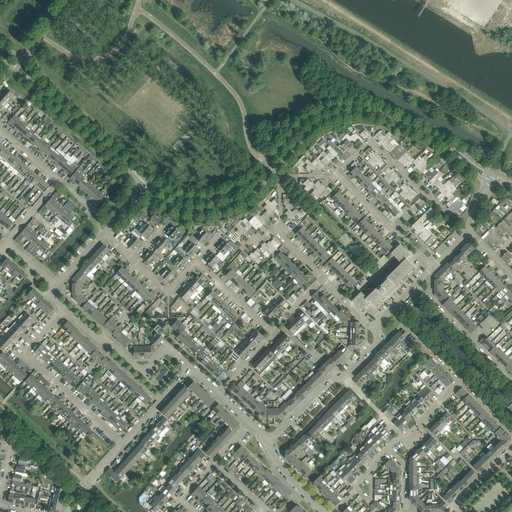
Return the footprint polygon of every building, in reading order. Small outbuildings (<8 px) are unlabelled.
[(17,97),(21,93),(9,86),(7,88),(5,87),(4,89),(5,90),(3,93),(11,99),(14,95),(17,97)] [(0,93),(0,96),(7,103),(11,99),(3,93),(1,95),(0,93)] [(15,131),(23,122),(26,118),(22,114),(19,118),(13,125),(15,127),(13,129),(15,131)] [(10,124),(13,125),(19,118),(15,115),(7,124),(9,125),(10,124)] [(27,125),(23,122),(15,131),(17,132),(19,131),(21,133),(27,125)] [(22,136),(23,138),(31,129),(27,125),(21,133),(23,134),(22,136)] [(27,138),(29,140),(35,132),(32,130),(31,129),(23,138),(25,139),(27,138)] [(352,133),(353,134),(358,139),(357,139),(360,141),(362,143),(365,140),(364,139),(367,136),(368,137),(370,135),(365,129),(360,134),(355,129),(352,133)] [(378,142),(381,145),(390,136),(392,135),(389,132),(384,137),(381,134),(383,132),(382,131),(380,131),(373,137),(375,139),(376,138),(379,141),(378,142)] [(30,143),(32,145),(39,136),(35,132),(29,140),(31,142),(30,143)] [(347,133),(344,136),(352,145),(356,142),(355,141),(357,139),(358,139),(353,134),(350,137),(347,133)] [(35,145),(37,147),(43,140),(39,136),(32,145),(33,146),(35,145)] [(349,148),(352,145),(344,136),(341,140),(344,143),(341,146),(346,150),(349,147),(349,148)] [(390,136),(381,145),(384,148),(385,147),(388,150),(387,151),(389,153),(391,151),(397,146),(395,144),(393,146),(390,143),(393,139),(390,136)] [(38,150),(40,152),(47,143),(43,140),(37,147),(39,149),(38,150)] [(329,141),(327,143),(332,148),(338,154),(340,157),(344,154),(343,153),(346,150),(341,146),(340,145),(337,147),(335,145),(331,141),(329,141)] [(43,152),(45,154),(51,147),(47,143),(40,152),(42,154),(43,152)] [(335,157),(338,154),(332,148),(327,143),(329,145),(326,148),(329,152),(326,155),(331,159),(334,156),(335,157)] [(394,158),(397,161),(406,153),(408,151),(405,148),(404,148),(401,144),(400,145),(399,144),(398,144),(397,146),(391,151),(389,153),(391,155),(392,154),(395,157),(394,158)] [(46,157),(48,159),(56,150),(51,147),(45,154),(47,156),(46,157)] [(367,162),(370,165),(379,156),(376,153),(375,154),(372,151),(373,150),(370,147),(365,152),(370,158),(367,162)] [(0,152),(0,155),(2,158),(8,151),(4,148),(0,152)] [(51,159),(53,161),(60,154),(61,152),(57,148),(56,150),(48,159),(50,161),(51,159)] [(2,158),(0,160),(0,161),(4,165),(7,161),(12,155),(8,151),(2,158)] [(406,153),(397,161),(400,164),(401,164),(404,167),(405,166),(407,168),(407,167),(412,163),(415,160),(414,160),(413,158),(412,159),(409,162),(405,159),(409,155),(408,154),(406,153)] [(54,164),(56,166),(64,157),(60,154),(53,161),(56,163),(54,164)] [(320,154),(317,157),(326,166),(329,163),(328,162),(331,159),(326,155),(324,158),(320,154)] [(7,161),(11,165),(17,158),(12,155),(7,161)] [(59,166),(62,168),(70,158),(66,155),(64,157),(56,166),(58,168),(59,166)] [(414,166),(417,169),(426,161),(429,158),(426,155),(422,158),(419,155),(414,160),(415,160),(412,163),(415,165),(414,166)] [(382,159),(379,156),(370,165),(373,168),(377,164),(380,167),(378,169),(380,171),(382,169),(387,164),(385,162),(384,163),(381,160),(382,159)] [(317,157),(311,163),(315,166),(314,166),(316,168),(315,168),(319,171),(322,168),(323,169),(326,166),(317,157)] [(21,162),(17,158),(11,165),(15,169),(21,162)] [(64,173),(72,164),(75,161),(71,158),(70,158),(62,168),(64,170),(62,171),(64,173)] [(309,173),(309,172),(311,174),(313,171),(315,168),(316,168),(314,166),(315,166),(311,163),(307,159),(306,159),(305,158),(302,160),(307,165),(304,168),(309,173)] [(426,161),(417,169),(420,173),(421,172),(424,175),(429,170),(426,167),(429,164),(426,161)] [(15,169),(19,172),(25,165),(21,162),(15,169)] [(351,176),(353,177),(362,168),(361,167),(359,168),(357,166),(355,164),(356,163),(355,162),(349,167),(350,168),(351,168),(352,170),(350,172),(352,175),(351,176)] [(76,168),(72,164),(64,173),(66,175),(68,173),(70,175),(69,175),(70,175),(76,168)] [(382,169),(380,171),(382,173),(384,171),(387,174),(385,176),(383,178),(386,181),(395,172),(392,169),(391,170),(388,167),(389,166),(387,164),(382,169)] [(29,169),(25,165),(19,172),(23,176),(29,169)] [(79,168),(70,179),(72,180),(71,182),(72,184),(83,172),(79,168)] [(362,168),(353,177),(355,179),(356,178),(358,180),(363,175),(361,173),(364,170),(362,168)] [(23,176),(27,179),(33,173),(29,169),(23,176)] [(429,170),(424,175),(427,177),(426,178),(429,181),(438,173),(438,172),(435,170),(434,170),(431,173),(429,170)] [(433,184),(436,186),(440,182),(438,179),(443,174),(439,171),(438,172),(438,173),(429,181),(432,184),(433,184)] [(76,184),(78,185),(84,178),(87,176),(86,175),(87,175),(83,172),(72,184),(74,185),(76,184)] [(398,175),(395,172),(386,181),(389,184),(393,181),(396,184),(397,186),(400,184),(398,182),(400,179),(397,176),(398,175)] [(37,176),(33,173),(27,179),(31,183),(37,176)] [(359,184),(361,186),(367,179),(369,178),(370,177),(368,175),(366,178),(363,175),(358,180),(360,183),(359,184)] [(31,183),(35,186),(41,180),(37,176),(31,183)] [(79,189),(81,191),(88,182),(84,178),(78,185),(80,187),(79,189)] [(364,186),(366,189),(371,183),(369,181),(371,179),(369,178),(367,179),(361,186),(363,187),(364,186)] [(302,190),(306,193),(312,187),(314,185),(313,185),(314,184),(311,181),(310,182),(308,179),(303,183),(306,186),(302,190)] [(440,182),(436,186),(439,189),(438,190),(441,193),(453,181),(451,179),(449,181),(448,180),(443,185),(440,182)] [(45,183),(41,180),(35,186),(39,190),(45,183)] [(311,194),(314,197),(316,195),(325,186),(322,183),(321,184),(318,181),(314,184),(313,185),(314,185),(312,187),(315,190),(311,194)] [(367,192),(369,194),(378,185),(374,181),(371,183),(366,189),(368,191),(367,192)] [(445,196),(448,198),(448,199),(452,194),(449,191),(454,186),(456,184),(453,181),(441,193),(440,194),(437,198),(439,199),(442,196),(442,197),(444,197),(444,196),(445,196)] [(84,191),(86,193),(92,185),(88,182),(81,191),(83,192),(84,191)] [(39,190),(44,194),(49,187),(45,183),(39,190)] [(399,194),(402,197),(411,188),(408,185),(407,186),(404,183),(402,186),(400,184),(397,186),(399,188),(402,191),(399,194)] [(87,196),(89,198),(96,189),(92,185),(86,193),(88,194),(87,196)] [(369,194),(373,198),(382,189),(378,185),(369,194)] [(314,197),(311,199),(314,201),(314,202),(316,200),(317,200),(322,194),(325,197),(332,191),(329,188),(328,189),(325,186),(316,195),(314,197)] [(411,188),(402,197),(405,200),(409,197),(415,203),(417,201),(414,197),(417,194),(414,191),(411,188)] [(92,198),(94,200),(101,193),(96,189),(89,198),(91,199),(92,198)] [(336,194),(333,191),(328,197),(330,199),(332,198),(335,202),(342,196),(339,193),(342,191),(340,189),(338,192),(336,194)] [(386,193),(382,189),(373,198),(375,199),(376,198),(378,201),(386,193)] [(57,190),(48,202),(55,208),(59,204),(55,200),(57,198),(55,196),(59,192),(57,190)] [(95,203),(97,205),(107,194),(102,191),(101,193),(94,200),(97,202),(95,203)] [(379,204),(381,206),(390,197),(386,193),(378,201),(380,203),(379,204)] [(448,199),(448,198),(446,200),(448,202),(446,204),(449,207),(448,208),(451,211),(461,201),(458,198),(454,202),(451,199),(455,195),(453,193),(452,194),(448,199)] [(344,198),(342,196),(335,202),(339,206),(348,198),(347,196),(344,198)] [(390,197),(381,206),(383,208),(384,207),(386,209),(394,201),(390,197)] [(264,202),(266,204),(273,211),(276,208),(275,207),(278,204),(276,202),(278,200),(276,198),(274,200),(274,199),(271,202),(267,199),(264,202)] [(288,199),(287,199),(285,198),(283,200),(285,201),(283,203),(286,206),(285,207),(288,210),(289,209),(293,206),(297,202),(294,198),(290,202),(288,199)] [(350,199),(348,198),(339,206),(344,210),(350,204),(348,202),(350,199)] [(387,212),(389,214),(395,208),(397,206),(398,205),(394,201),(386,209),(388,211),(387,212)] [(461,201),(451,211),(454,214),(455,214),(458,217),(462,212),(459,209),(464,204),(461,201)] [(48,209),(52,212),(55,208),(48,202),(38,213),(40,214),(43,210),(45,212),(48,209)] [(59,204),(55,208),(63,215),(73,204),(71,202),(67,206),(65,205),(63,207),(59,204)] [(73,204),(63,215),(71,221),(74,217),(70,214),(73,211),(71,209),(74,205),(73,204)] [(275,213),(273,211),(266,204),(263,207),(267,211),(264,214),(268,218),(271,215),(272,216),(275,213)] [(352,207),(350,204),(344,210),(348,214),(356,206),(355,204),(352,207)] [(287,217),(290,220),(298,212),(293,206),(289,209),(288,210),(284,213),(287,216),(287,217)] [(358,207),(356,206),(348,214),(352,218),(358,212),(356,210),(358,207)] [(395,208),(389,214),(391,216),(392,215),(394,217),(396,215),(399,218),(404,213),(397,206),(395,208)] [(429,248),(430,248),(437,240),(427,230),(430,226),(428,224),(438,214),(431,207),(410,228),(429,248)] [(52,224),(53,226),(63,215),(55,208),(52,212),(56,216),(53,219),(55,220),(52,224)] [(252,214),(254,216),(263,225),(266,222),(265,221),(268,218),(264,214),(261,216),(257,213),(256,214),(254,212),(252,214)] [(298,212),(290,220),(292,223),(291,225),(293,227),(291,228),(293,230),(301,221),(298,218),(302,215),(301,214),(298,212)] [(360,215),(358,212),(352,218),(356,223),(362,217),(362,216),(364,214),(363,212),(360,215)] [(146,216),(144,218),(151,224),(153,226),(156,223),(157,224),(161,220),(160,220),(161,218),(161,217),(159,215),(158,215),(157,216),(154,214),(149,219),(146,216)] [(0,220),(0,222),(3,225),(9,219),(4,215),(0,220)] [(63,215),(53,226),(55,227),(58,223),(61,225),(63,222),(69,228),(70,226),(72,224),(73,223),(71,221),(63,215)] [(508,215),(502,222),(511,231),(511,219),(508,215)] [(254,216),(251,219),(254,222),(252,225),(251,225),(254,228),(256,230),(259,227),(260,228),(263,225),(254,216)] [(357,224),(362,229),(368,222),(366,220),(368,218),(366,216),(364,218),(357,224)] [(33,218),(24,229),(31,236),(35,232),(31,228),(33,226),(31,224),(35,220),(33,218)] [(144,225),(142,227),(149,233),(151,231),(151,232),(153,229),(149,226),(151,224),(144,218),(142,220),(145,222),(143,224),(144,225)] [(13,223),(9,219),(3,225),(7,229),(13,223)] [(240,221),(238,223),(246,232),(250,229),(249,228),(251,225),(252,225),(248,222),(247,221),(244,223),(241,220),(240,221)] [(235,221),(232,224),(238,229),(238,230),(235,232),(240,237),(242,234),(243,235),(246,232),(238,223),(237,223),(235,221)] [(370,225),(368,222),(362,229),(366,233),(374,224),(373,222),(370,225)] [(510,236),(511,233),(511,231),(502,222),(496,228),(503,235),(506,232),(510,236)] [(303,226),(300,223),(295,229),(297,232),(296,234),(298,236),(296,238),(297,240),(306,231),(302,227),(303,226)] [(376,226),(374,224),(366,233),(370,237),(376,231),(374,228),(376,226)] [(170,229),(169,230),(177,236),(180,238),(183,236),(183,234),(180,232),(182,231),(182,230),(179,227),(177,229),(174,227),(174,226),(172,225),(171,225),(169,227),(169,228),(170,229)] [(229,226),(226,229),(229,233),(226,236),(233,243),(236,240),(237,241),(241,238),(240,237),(235,232),(229,226)] [(149,233),(142,227),(138,231),(135,228),(133,230),(139,236),(141,234),(145,238),(147,236),(147,235),(149,233)] [(496,228),(490,234),(501,245),(504,242),(500,238),(501,237),(502,238),(504,236),(503,235),(496,228)] [(28,240),(31,236),(24,229),(14,240),(16,242),(19,238),(21,240),(24,237),(28,240)] [(197,232),(198,233),(206,240),(210,236),(202,229),(200,229),(197,232)] [(31,236),(39,243),(48,231),(47,230),(43,234),(41,232),(39,235),(35,232),(31,236)] [(130,240),(137,246),(139,244),(141,242),(137,238),(139,236),(133,230),(131,233),(133,235),(131,237),(132,238),(130,240)] [(177,236),(169,230),(165,234),(169,237),(167,239),(172,244),(173,245),(176,243),(173,241),(177,236)] [(50,233),(48,231),(39,243),(49,251),(51,249),(49,247),(50,245),(46,241),(49,239),(46,237),(50,233)] [(121,231),(115,238),(119,241),(124,235),(121,231)] [(301,239),(304,242),(310,235),(306,231),(297,240),(299,242),(301,239)] [(378,233),(376,231),(370,237),(374,241),(382,232),(381,231),(378,233)] [(487,231),(481,237),(483,240),(492,248),(494,246),(493,246),(493,245),(494,244),(495,244),(495,245),(498,248),(501,245),(490,234),(487,231)] [(384,234),(382,232),(374,241),(378,245),(384,239),(382,236),(384,234)] [(192,235),(190,237),(196,243),(198,241),(202,244),(206,240),(198,233),(195,237),(192,235)] [(314,240),(310,235),(304,242),(306,244),(304,247),(305,248),(314,240)] [(28,252),(29,254),(39,243),(31,236),(28,240),(32,244),(29,246),(31,248),(28,252)] [(269,241),(266,244),(273,251),(274,253),(278,250),(274,247),(279,242),(274,236),(272,238),(273,239),(270,242),(269,241)] [(194,245),(196,243),(190,237),(188,239),(191,242),(187,246),(195,253),(198,249),(194,245)] [(129,238),(125,243),(129,247),(134,251),(136,249),(135,248),(137,246),(130,240),(129,238)] [(159,239),(157,242),(164,248),(166,246),(169,248),(170,246),(172,244),(167,239),(165,241),(161,238),(160,240),(159,239)] [(386,241),(384,239),(378,245),(382,249),(390,241),(389,239),(386,241)] [(223,240),(220,244),(227,251),(231,247),(234,249),(236,247),(229,241),(227,243),(223,240)] [(309,247),(312,250),(318,244),(314,240),(305,248),(307,250),(309,247)] [(392,242),(390,241),(382,249),(386,253),(392,247),(390,244),(392,242)] [(164,248),(157,242),(155,244),(155,245),(154,246),(157,250),(155,252),(161,257),(163,255),(161,252),(164,248)] [(266,244),(264,242),(261,245),(262,246),(259,249),(261,252),(263,254),(266,251),(270,254),(273,251),(266,244)] [(468,242),(464,247),(470,253),(474,249),(468,242)] [(39,243),(29,254),(31,255),(34,251),(36,253),(39,250),(43,253),(46,255),(49,251),(39,243)] [(99,248),(109,257),(113,253),(103,244),(99,248)] [(220,252),(218,254),(224,259),(226,257),(224,255),(227,251),(220,244),(216,248),(220,252)] [(322,248),(318,244),(312,250),(314,252),(312,255),(313,256),(322,248)] [(362,310),(370,302),(375,306),(378,303),(377,303),(381,299),(382,299),(384,297),(385,298),(395,288),(395,287),(397,284),(396,283),(400,279),(401,280),(407,274),(406,273),(410,270),(411,270),(414,267),(405,258),(409,255),(407,253),(408,252),(402,246),(401,247),(399,245),(392,252),(400,260),(398,261),(401,263),(402,262),(403,263),(386,280),(385,281),(385,283),(378,289),(377,289),(366,300),(359,293),(352,300),(355,302),(354,303),(359,309),(360,308),(362,310)] [(181,247),(178,250),(180,251),(184,254),(186,252),(187,253),(191,257),(195,253),(187,246),(183,250),(181,247)] [(466,257),(470,253),(464,247),(459,251),(460,252),(466,257)] [(109,257),(99,248),(95,253),(105,261),(109,257)] [(317,256),(320,258),(326,252),(322,248),(313,256),(315,258),(317,256)] [(259,254),(256,250),(253,253),(252,253),(249,256),(260,266),(262,264),(260,262),(261,261),(258,258),(260,255),(259,254)] [(274,258),(278,262),(285,256),(280,252),(278,250),(274,253),(272,256),(274,258)] [(148,252),(145,254),(153,261),(157,257),(159,259),(161,257),(155,252),(153,254),(150,251),(148,252)] [(180,255),(176,259),(184,266),(186,263),(185,263),(187,261),(183,258),(185,256),(185,255),(180,251),(177,253),(180,255)] [(212,252),(208,256),(216,263),(220,259),(222,262),(224,259),(218,254),(216,256),(212,252)] [(330,256),(326,252),(320,258),(322,260),(320,263),(321,264),(324,262),(330,256)] [(453,259),(448,263),(454,269),(455,270),(458,267),(459,269),(461,267),(459,265),(461,263),(466,259),(467,261),(468,260),(469,259),(466,257),(460,252),(456,256),(455,257),(453,259)] [(503,256),(501,258),(508,265),(511,260),(510,259),(511,257),(507,252),(503,256)] [(98,263),(101,265),(105,261),(95,253),(92,257),(98,263)] [(153,261),(145,254),(143,257),(144,257),(142,259),(149,265),(153,261)] [(208,256),(204,260),(208,264),(206,266),(213,272),(215,270),(214,269),(218,265),(216,263),(208,256)] [(278,262),(282,267),(289,260),(285,256),(278,262)] [(101,265),(98,263),(92,257),(88,261),(97,269),(101,265)] [(0,266),(4,269),(11,261),(7,258),(5,260),(3,258),(1,260),(0,261),(0,263),(1,265),(0,266)] [(327,266),(330,268),(336,262),(332,258),(326,264),(323,266),(325,268),(327,266)] [(181,269),(184,266),(176,259),(172,263),(179,270),(181,268),(181,269)] [(282,267),(286,271),(293,264),(289,260),(282,267)] [(4,269),(8,272),(14,264),(11,261),(4,269)] [(84,265),(92,273),(93,274),(97,269),(88,261),(84,265)] [(340,266),(336,262),(330,268),(332,271),(330,273),(331,275),(340,266)] [(454,269),(448,263),(448,262),(443,267),(450,273),(454,269)] [(231,263),(225,270),(228,273),(225,276),(229,279),(235,273),(236,273),(238,270),(231,263)] [(8,272),(12,275),(18,268),(14,264),(8,272)] [(286,271),(290,275),(297,268),(293,264),(286,271)] [(92,273),(84,265),(80,270),(81,270),(86,275),(87,275),(87,276),(89,277),(92,273)] [(335,274),(338,276),(344,270),(340,266),(331,275),(333,276),(335,274)] [(479,272),(483,277),(492,268),(490,266),(488,269),(485,266),(480,272),(479,272)] [(120,277),(128,268),(127,267),(124,269),(122,267),(116,274),(120,277)] [(450,273),(443,267),(439,271),(446,277),(450,273)] [(12,275),(15,278),(22,271),(18,268),(12,275)] [(130,270),(128,268),(120,277),(124,281),(130,275),(128,273),(130,270)] [(168,268),(165,272),(172,279),(174,276),(174,275),(175,274),(168,268)] [(297,268),(290,275),(294,279),(301,272),(297,268)] [(494,270),(492,268),(483,277),(487,281),(493,274),(491,272),(494,270)] [(81,270),(80,270),(76,275),(83,281),(87,276),(87,275),(86,275),(81,270)] [(348,274),(344,270),(338,276),(340,279),(338,281),(339,283),(348,274)] [(22,271),(15,278),(19,282),(25,274),(22,271)] [(434,276),(434,279),(443,279),(446,277),(439,271),(434,276)] [(170,281),(172,279),(165,272),(161,276),(160,275),(158,273),(156,276),(162,281),(164,279),(168,282),(169,281),(170,281)] [(294,279),(298,283),(305,276),(301,272),(294,279)] [(235,273),(229,279),(233,283),(239,276),(236,273),(235,273)] [(198,275),(194,279),(200,285),(204,282),(206,283),(209,280),(203,274),(200,277),(199,277),(198,275)] [(343,282),(346,285),(352,278),(348,274),(339,283),(341,284),(343,282)] [(496,277),(493,274),(487,281),(491,285),(500,276),(498,275),(496,277)] [(81,283),(83,281),(76,275),(72,279),(72,283),(81,283)] [(133,277),(130,275),(124,281),(129,285),(137,276),(135,275),(133,277)] [(139,278),(137,276),(129,285),(133,289),(139,283),(136,280),(139,278)] [(233,283),(237,287),(243,280),(239,276),(233,283)] [(305,276),(298,283),(304,289),(309,284),(307,282),(309,280),(305,276)] [(502,278),(500,276),(491,285),(495,289),(501,283),(499,280),(502,278)] [(350,289),(352,287),(356,282),(352,278),(346,285),(350,289)] [(194,279),(190,284),(197,290),(200,285),(194,279)] [(243,280),(237,287),(241,290),(247,284),(243,280)] [(276,280),(275,282),(273,283),(272,285),(274,287),(276,289),(280,284),(276,280)] [(141,285),(139,283),(133,289),(137,293),(145,284),(144,282),(141,285)] [(504,285),(501,283),(495,289),(499,293),(508,284),(506,283),(504,285)] [(147,285),(145,284),(137,293),(141,297),(147,290),(145,288),(147,285)] [(190,284),(186,288),(193,294),(197,290),(190,284)] [(241,290),(246,294),(252,287),(247,284),(241,290)] [(510,286),(508,284),(499,293),(503,297),(510,291),(507,288),(510,286)] [(26,296),(30,299),(37,292),(30,286),(26,290),(29,293),(26,296)] [(252,287),(246,294),(250,298),(256,291),(252,287)] [(186,288),(183,292),(189,298),(193,294),(186,288)] [(150,293),(147,290),(141,297),(146,301),(154,292),(152,290),(150,293)] [(443,290),(434,290),(434,295),(439,299),(445,293),(443,291),(443,290)] [(206,297),(210,301),(216,295),(212,291),(206,297)] [(316,291),(311,296),(314,299),(315,300),(316,301),(315,303),(316,304),(315,305),(318,308),(321,306),(327,299),(323,295),(321,297),(319,294),(316,291)] [(510,291),(503,297),(500,300),(504,304),(511,296),(511,293),(510,291)] [(37,292),(30,299),(33,302),(40,295),(37,292)] [(155,293),(154,292),(146,301),(150,305),(156,298),(153,296),(155,293)] [(180,296),(179,297),(185,303),(186,302),(189,298),(183,292),(179,296),(180,296)] [(439,299),(443,304),(449,298),(450,297),(445,293),(439,299)] [(73,299),(78,303),(84,296),(82,294),(73,295),(73,299)] [(33,302),(37,306),(44,298),(40,295),(33,302)] [(220,298),(216,295),(210,301),(214,305),(220,298)] [(280,295),(276,299),(282,306),(286,302),(280,295)] [(89,300),(84,296),(78,303),(82,307),(88,301),(89,300)] [(185,303),(179,297),(175,301),(176,301),(171,306),(176,311),(181,306),(189,313),(191,312),(193,310),(189,307),(185,303)] [(37,306),(40,309),(47,302),(44,298),(37,306)] [(165,317),(168,316),(168,309),(165,309),(165,308),(163,307),(165,305),(162,302),(162,301),(159,298),(146,312),(150,316),(153,313),(152,313),(157,307),(165,313),(165,317)] [(224,302),(220,298),(214,305),(218,308),(224,302)] [(449,298),(443,304),(442,304),(446,308),(453,302),(449,298)] [(276,299),(272,303),(278,310),(282,306),(276,299)] [(321,306),(325,310),(331,303),(327,299),(321,306)] [(82,308),(86,312),(92,305),(88,301),(82,307),(82,308)] [(40,309),(44,312),(51,305),(47,302),(40,309)] [(228,306),(224,302),(218,308),(222,312),(228,306)] [(446,308),(450,312),(457,306),(453,302),(446,308)] [(272,303),(268,307),(274,314),(278,310),(272,303)] [(325,310),(329,314),(335,307),(331,303),(325,310)] [(44,312),(48,316),(48,315),(51,317),(55,312),(52,310),(54,308),(51,305),(44,312)] [(96,309),(92,305),(86,312),(90,316),(96,309)] [(222,312),(219,315),(223,319),(232,309),(228,306),(222,312)] [(457,306),(450,312),(455,316),(461,310),(457,306)] [(270,318),(274,314),(268,307),(263,312),(270,318)] [(333,317),(336,315),(335,315),(339,311),(335,307),(329,314),(333,318),(333,317)] [(337,321),(339,319),(346,313),(342,308),(339,311),(335,315),(336,315),(333,317),(335,320),(337,321)] [(90,316),(94,319),(100,313),(96,309),(90,316)] [(232,309),(223,319),(227,322),(236,313),(232,309)] [(455,316),(459,321),(465,314),(461,310),(455,316)] [(312,321),(303,312),(299,316),(305,322),(308,325),(308,326),(312,321)] [(24,317),(31,324),(35,320),(27,313),(24,317)] [(105,317),(100,313),(94,319),(99,323),(105,317)] [(236,313),(227,322),(231,326),(240,317),(242,315),(240,313),(238,315),(236,313)] [(350,317),(346,313),(339,319),(344,323),(347,320),(350,317)] [(465,314),(459,321),(463,325),(469,318),(465,314)] [(22,315),(18,318),(21,320),(28,327),(31,324),(24,317),(22,315)] [(299,316),(295,320),(303,328),(304,329),(308,325),(305,322),(299,316)] [(103,327),(104,326),(109,321),(109,320),(105,317),(99,323),(103,327)] [(350,317),(347,320),(349,322),(349,328),(359,328),(359,322),(355,322),(355,319),(351,319),(350,317)] [(463,325),(467,329),(473,323),(469,318),(463,325)] [(6,319),(0,325),(2,327),(5,324),(9,327),(11,324),(6,319)] [(114,324),(111,321),(109,319),(109,320),(109,321),(104,326),(108,330),(109,331),(111,333),(116,338),(121,332),(122,331),(119,328),(118,327),(115,325),(114,324)] [(28,327),(21,320),(17,324),(25,331),(28,327)] [(165,331),(169,327),(167,326),(168,324),(168,321),(167,321),(165,323),(162,320),(158,325),(165,331)] [(171,327),(175,331),(182,324),(177,320),(174,323),(172,321),(171,321),(171,324),(172,325),(171,327)] [(303,328),(295,320),(290,324),(297,330),(299,332),(303,328)] [(62,328),(66,332),(72,325),(68,321),(66,323),(62,328)] [(12,325),(14,327),(22,334),(25,331),(17,324),(15,322),(12,325)] [(162,333),(165,331),(158,325),(155,322),(151,327),(154,329),(157,332),(161,335),(163,337),(165,335),(162,333)] [(473,323),(467,329),(471,333),(477,327),(473,323)] [(186,328),(182,324),(175,331),(179,334),(180,334),(183,330),(183,331),(185,329),(186,328)] [(290,324),(286,328),(293,335),(297,330),(290,324)] [(9,329),(11,331),(16,336),(18,338),(22,334),(14,327),(12,325),(9,329),(7,327),(9,329)] [(76,329),(72,325),(66,332),(70,336),(76,329)] [(13,340),(16,336),(11,331),(9,329),(7,327),(4,331),(6,333),(13,340)] [(80,333),(76,329),(70,336),(74,339),(80,333)] [(181,341),(187,334),(189,332),(185,329),(183,331),(183,330),(180,334),(179,334),(177,337),(180,340),(181,341)] [(250,335),(256,340),(257,341),(257,340),(261,336),(254,330),(250,335)] [(395,335),(400,340),(401,341),(402,343),(405,346),(407,344),(403,340),(405,337),(400,332),(399,331),(395,335)] [(117,340),(120,343),(126,336),(121,332),(116,338),(115,339),(117,340)] [(157,332),(153,336),(160,342),(162,344),(164,342),(162,340),(164,338),(163,337),(161,335),(157,332)] [(3,336),(7,340),(10,343),(13,340),(6,333),(3,336)] [(79,343),(81,340),(85,337),(80,333),(74,339),(75,340),(79,343)] [(181,341),(185,345),(192,338),(187,334),(181,341)] [(281,338),(283,340),(289,346),(291,343),(293,344),(294,342),(285,334),(281,338)] [(246,339),(248,340),(253,345),(257,341),(256,340),(250,335),(246,339)] [(391,339),(397,345),(400,343),(403,347),(405,346),(402,343),(401,341),(400,340),(395,335),(391,339)] [(0,339),(0,340),(7,347),(10,343),(7,340),(3,336),(0,339)] [(126,336),(120,343),(124,346),(130,340),(126,336)] [(153,344),(155,346),(156,346),(160,342),(153,336),(149,340),(153,344)] [(485,336),(481,340),(480,341),(482,343),(481,344),(486,348),(492,342),(490,340),(488,338),(487,338),(485,336)] [(85,337),(81,340),(79,343),(83,347),(89,341),(88,340),(85,337)] [(196,342),(192,338),(185,345),(189,349),(196,342)] [(285,350),(289,346),(283,340),(281,338),(279,340),(277,342),(285,350)] [(242,343),(249,349),(253,345),(248,340),(246,339),(245,340),(242,343)] [(349,339),(349,340),(349,345),(347,347),(347,348),(351,352),(355,348),(355,345),(359,345),(359,340),(359,339),(349,339)] [(394,351),(397,354),(398,352),(394,348),(397,345),(391,339),(390,340),(387,343),(393,350),(394,351)] [(196,342),(189,349),(194,353),(200,346),(202,344),(198,340),(196,342)] [(83,347),(87,351),(93,344),(89,341),(83,347)] [(277,342),(273,347),(280,353),(282,355),(286,350),(285,350),(277,342)] [(486,348),(490,352),(496,346),(492,342),(486,348)] [(239,347),(245,353),(249,349),(242,343),(239,347)] [(395,355),(397,354),(394,351),(393,350),(387,343),(383,347),(389,354),(391,351),(395,355)] [(38,355),(45,347),(41,344),(35,351),(38,355)] [(87,351),(85,353),(89,357),(90,356),(91,355),(96,349),(97,349),(97,348),(93,344),(87,351)] [(145,346),(145,356),(151,355),(151,352),(154,352),(154,347),(155,346),(153,344),(151,346),(145,346)] [(131,345),(129,347),(130,348),(130,353),(133,353),(134,356),(139,356),(139,347),(133,347),(131,345)] [(204,350),(200,346),(194,353),(198,357),(204,350)] [(342,348),(339,350),(346,357),(350,353),(344,346),(342,348)] [(500,350),(496,346),(490,352),(494,356),(495,356),(495,355),(500,350)] [(38,355),(42,358),(49,351),(45,347),(38,355)] [(245,353),(239,347),(235,351),(241,358),(245,353)] [(276,357),(280,353),(273,347),(270,351),(269,351),(275,355),(274,356),(276,357)] [(383,347),(379,351),(385,358),(386,359),(389,362),(390,360),(388,358),(390,355),(389,354),(383,347)] [(202,360),(208,353),(210,352),(206,348),(204,350),(198,357),(202,360)] [(98,363),(102,366),(103,368),(104,367),(104,366),(109,361),(105,357),(104,357),(102,354),(101,353),(97,349),(96,349),(91,355),(90,356),(93,359),(95,360),(96,361),(98,363)] [(276,357),(274,356),(275,355),(269,351),(270,351),(268,349),(264,353),(272,361),(276,357)] [(501,349),(500,350),(495,355),(495,356),(499,360),(505,354),(501,349)] [(342,361),(346,357),(339,350),(335,354),(342,361)] [(52,354),(49,351),(42,358),(45,361),(52,354)] [(381,362),(381,361),(383,359),(387,363),(389,362),(386,359),(385,358),(379,351),(374,356),(375,357),(376,356),(381,362)] [(509,358),(509,357),(511,355),(507,351),(505,354),(499,360),(502,363),(502,364),(509,358)] [(240,358),(233,352),(230,355),(236,362),(240,358)] [(200,362),(205,366),(211,359),(207,355),(209,354),(208,353),(202,360),(200,362)] [(264,353),(260,358),(269,366),(272,361),(264,353)] [(45,361),(49,365),(56,357),(52,354),(45,361)] [(335,354),(331,358),(337,364),(337,365),(342,361),(335,354)] [(0,361),(0,362),(3,365),(10,358),(6,355),(0,361)] [(371,360),(378,367),(379,368),(382,371),(383,369),(380,366),(379,365),(382,363),(381,361),(381,362),(376,356),(375,357),(371,360)] [(49,365),(52,368),(59,360),(56,357),(49,365)] [(324,376),(325,376),(329,372),(330,370),(332,368),(337,364),(331,358),(330,357),(327,360),(325,358),(324,359),(323,359),(326,362),(324,363),(322,365),(319,368),(318,367),(318,366),(316,364),(315,365),(315,366),(316,368),(319,371),(324,376)] [(423,364),(427,368),(435,360),(434,359),(433,360),(430,357),(423,364)] [(4,371),(6,369),(13,361),(10,358),(3,365),(1,368),(4,371)] [(260,358),(256,362),(265,370),(269,366),(260,358)] [(502,364),(506,368),(511,362),(511,361),(509,358),(502,364)] [(215,363),(211,359),(205,366),(209,370),(215,363)] [(52,368),(56,371),(63,364),(59,360),(52,368)] [(104,367),(108,370),(114,364),(110,360),(109,361),(104,366),(104,367)] [(367,364),(374,371),(376,373),(379,371),(380,372),(382,371),(379,368),(378,367),(371,360),(367,364)] [(436,361),(435,360),(427,368),(431,372),(438,365),(435,362),(436,361)] [(6,369),(10,372),(17,365),(13,361),(6,369)] [(213,374),(221,365),(217,361),(215,363),(209,370),(213,374)] [(256,362),(252,366),(258,371),(256,373),(260,376),(265,370),(256,362)] [(56,371),(60,374),(66,367),(63,364),(56,371)] [(118,368),(114,364),(108,370),(105,374),(109,377),(112,374),(118,368)] [(371,376),(374,379),(375,377),(371,373),(374,371),(367,364),(363,368),(370,375),(371,376)] [(10,372),(13,375),(20,368),(17,365),(10,372)] [(230,373),(226,369),(225,369),(221,365),(213,374),(222,382),(223,381),(228,376),(227,376),(230,373)] [(431,372),(435,375),(442,368),(441,367),(440,368),(438,365),(431,372)] [(60,374),(63,377),(70,370),(66,367),(60,374)] [(155,377),(150,383),(158,390),(175,373),(170,367),(166,371),(163,368),(158,373),(163,378),(160,382),(155,377)] [(13,375),(17,378),(24,371),(20,368),(13,375)] [(122,371),(118,368),(112,374),(109,377),(113,381),(117,378),(122,371)] [(366,379),(368,376),(372,380),(374,379),(371,376),(370,375),(363,368),(359,372),(366,379)] [(435,375),(439,379),(445,373),(443,370),(444,369),(442,368),(435,375)] [(63,377),(67,381),(73,373),(70,370),(63,377)] [(27,374),(24,371),(17,378),(21,382),(27,374)] [(117,378),(121,382),(127,375),(122,371),(117,378)] [(312,371),(308,375),(317,385),(321,381),(315,374),(312,371)] [(325,377),(325,376),(324,376),(319,371),(315,374),(321,381),(325,377)] [(363,381),(366,379),(359,372),(355,377),(356,378),(353,380),(360,387),(365,383),(363,381)] [(67,381),(70,384),(77,377),(73,373),(67,381)] [(439,379),(442,383),(450,376),(449,374),(448,375),(445,373),(439,379)] [(24,382),(28,385),(35,378),(31,374),(24,382)] [(131,379),(127,375),(121,382),(125,386),(131,379)] [(308,375),(304,379),(307,383),(313,389),(317,385),(308,375)] [(441,384),(445,388),(453,381),(450,378),(451,377),(450,376),(442,383),(443,383),(441,384)] [(81,380),(77,377),(70,384),(74,387),(81,380)] [(28,385),(32,388),(38,381),(35,378),(28,385)] [(135,383),(131,379),(125,386),(129,390),(135,383)] [(186,385),(185,385),(184,386),(192,393),(208,408),(215,401),(193,381),(192,382),(190,380),(186,385)] [(32,388),(35,391),(42,384),(38,381),(32,388)] [(77,388),(80,391),(87,384),(83,381),(77,388)] [(239,383),(232,390),(236,394),(242,388),(246,384),(243,382),(242,382),(241,381),(239,383)] [(139,387),(135,383),(129,390),(133,393),(139,387)] [(309,393),(313,389),(307,383),(303,387),(309,393)] [(35,391),(39,395),(45,387),(42,384),(35,391)] [(80,391),(84,395),(91,387),(87,384),(80,391)] [(184,387),(161,412),(168,419),(192,393),(184,386),(183,387),(184,387)] [(39,395),(42,398),(49,391),(45,387),(39,395)] [(84,395),(87,398),(94,391),(91,387),(84,395)] [(133,393),(138,397),(144,391),(139,387),(133,393)] [(305,397),(309,393),(303,387),(299,391),(305,397)] [(433,394),(426,387),(423,391),(430,399),(431,397),(430,396),(433,394)] [(242,388),(236,394),(241,398),(247,392),(242,388)] [(460,388),(455,393),(461,399),(467,393),(463,389),(462,388),(460,388)] [(430,399),(423,391),(421,389),(417,393),(425,401),(428,399),(429,400),(430,399)] [(345,392),(344,394),(344,395),(345,394),(351,401),(355,397),(349,390),(346,393),(346,392),(345,392)] [(42,398),(46,401),(52,394),(49,391),(42,398)] [(87,398),(91,401),(98,394),(94,391),(87,398)] [(148,395),(144,391),(138,397),(142,401),(148,395)] [(301,401),(305,397),(299,391),(295,395),(301,401)] [(241,398),(245,402),(251,395),(247,392),(241,398)] [(301,401),(295,395),(292,392),(288,396),(297,405),(301,401)] [(417,393),(413,397),(415,398),(422,406),(424,405),(423,404),(424,403),(425,401),(417,393)] [(471,397),(467,393),(461,399),(465,403),(471,397)] [(46,401),(49,404),(56,397),(52,394),(46,401)] [(91,401),(94,404),(101,397),(98,394),(91,401)] [(341,396),(339,398),(340,399),(341,398),(347,405),(351,401),(345,394),(344,395),(342,397),(342,396),(341,396)] [(152,399),(148,395),(142,401),(146,405),(152,399)] [(255,399),(251,395),(245,402),(249,406),(255,399)] [(293,409),(297,405),(288,396),(284,400),(286,402),(287,402),(287,403),(292,408),(293,409)] [(49,404),(53,408),(60,400),(56,397),(49,404)] [(94,404),(98,408),(105,400),(101,397),(94,404)] [(253,410),(254,409),(259,403),(260,402),(262,400),(258,397),(255,399),(249,406),(253,410)] [(475,402),(471,397),(465,403),(469,408),(475,402)] [(337,400),(335,402),(336,403),(336,402),(343,409),(347,405),(341,398),(340,399),(338,401),(338,400),(337,400)] [(415,398),(411,402),(417,409),(420,406),(421,407),(422,406),(415,398)] [(53,408),(56,411),(63,404),(60,400),(53,408)] [(109,404),(105,400),(98,408),(101,411),(102,411),(107,405),(107,406),(109,404)] [(417,409),(411,402),(409,400),(405,404),(407,406),(415,414),(416,413),(415,412),(417,409)] [(254,409),(259,414),(265,407),(260,402),(259,403),(254,409)] [(287,413),(292,408),(287,403),(287,402),(286,402),(281,406),(287,413)] [(333,404),(331,406),(332,407),(332,406),(339,413),(343,409),(336,402),(336,403),(334,405),(334,404),(333,404)] [(480,406),(475,402),(469,408),(474,412),(480,406)] [(56,411),(60,414),(67,407),(63,404),(56,411)] [(228,426),(235,433),(241,427),(238,425),(240,423),(218,404),(211,411),(228,426)] [(101,411),(100,413),(103,416),(110,409),(107,406),(107,405),(102,411),(101,411)] [(279,409),(279,418),(283,418),(287,413),(281,406),(279,409)] [(328,408),(327,410),(328,411),(328,410),(335,417),(339,413),(332,406),(332,407),(330,409),(330,408),(328,408)] [(403,410),(405,412),(410,417),(410,416),(412,414),(413,415),(415,414),(407,406),(403,410)] [(484,410),(480,406),(474,412),(478,417),(484,410)] [(60,414),(63,417),(70,410),(67,407),(60,414)] [(264,418),(267,418),(267,409),(265,407),(259,414),(264,418)] [(63,417),(67,421),(77,410),(76,409),(72,412),(70,410),(63,417)] [(103,416),(107,419),(114,412),(110,409),(103,416)] [(67,421),(71,424),(77,416),(75,414),(78,411),(77,410),(67,421)] [(115,410),(114,412),(107,419),(110,422),(119,413),(115,410)] [(324,412),(323,414),(330,421),(331,421),(335,417),(328,410),(328,411),(326,413),(326,412),(324,412)] [(488,415),(484,410),(478,417),(482,421),(488,416),(488,415)] [(405,412),(401,415),(409,423),(410,422),(409,421),(412,418),(410,416),(410,417),(405,412)] [(441,416),(440,417),(447,425),(450,427),(454,423),(453,423),(455,421),(447,412),(442,417),(441,416)] [(110,422),(114,426),(121,418),(122,416),(119,413),(110,422)] [(161,414),(159,416),(162,419),(160,421),(166,427),(170,422),(164,416),(161,414)] [(321,419),(327,425),(331,421),(330,421),(323,414),(322,415),(322,416),(323,417),(321,419)] [(400,414),(396,418),(397,419),(404,426),(406,423),(407,424),(409,423),(401,415),(400,414)] [(74,427),(84,416),(83,415),(79,419),(77,416),(71,424),(74,427)] [(84,416),(74,427),(75,428),(78,430),(84,423),(82,421),(85,417),(84,416)] [(482,421),(481,422),(485,426),(492,420),(489,417),(488,416),(482,421)] [(443,429),(447,425),(440,417),(438,418),(440,419),(437,422),(443,429)] [(114,426),(118,429),(124,422),(121,418),(114,426)] [(317,423),(323,429),(327,425),(321,419),(320,418),(319,419),(319,420),(319,421),(317,423)] [(404,426),(397,419),(393,423),(401,431),(402,429),(401,428),(404,426)] [(485,426),(489,430),(496,424),(492,420),(485,426)] [(154,423),(153,423),(152,421),(150,423),(152,425),(154,427),(152,429),(158,435),(162,431),(156,425),(154,423)] [(162,431),(166,427),(160,421),(156,425),(162,431)] [(78,430),(81,434),(91,423),(90,422),(87,425),(84,423),(78,430)] [(128,425),(124,422),(118,429),(121,432),(128,425)] [(313,427),(319,434),(323,429),(317,423),(316,422),(315,423),(314,424),(315,425),(313,427)] [(432,425),(440,432),(441,434),(445,430),(443,429),(437,422),(434,425),(433,424),(432,425)] [(92,424),(91,423),(81,434),(79,436),(83,439),(91,430),(92,430),(89,427),(92,424)] [(500,428),(496,424),(489,430),(493,434),(500,428)] [(376,428),(386,439),(387,437),(386,436),(389,434),(380,425),(376,428)] [(439,432),(440,432),(432,425),(431,426),(432,427),(429,430),(436,436),(439,432)] [(235,433),(228,426),(204,452),(211,459),(235,433)] [(309,431),(315,438),(319,434),(313,427),(312,426),(311,427),(311,429),(309,431)] [(385,440),(386,439),(375,427),(371,431),(372,432),(381,441),(384,439),(385,440)] [(496,435),(501,440),(510,440),(510,437),(504,430),(503,430),(503,431),(500,428),(493,434),(491,436),(493,438),(494,438),(496,435)] [(152,429),(148,433),(155,439),(157,442),(161,437),(158,435),(152,429)] [(309,431),(308,430),(307,431),(307,433),(305,435),(311,442),(315,438),(309,431)] [(368,435),(371,438),(378,446),(380,445),(378,444),(381,441),(372,432),(368,435)] [(151,444),(155,439),(148,433),(144,438),(151,444)] [(303,433),(302,435),(302,436),(300,438),(300,439),(308,447),(311,445),(314,448),(313,448),(319,455),(321,453),(311,442),(305,435),(303,433)] [(440,445),(430,435),(429,437),(430,438),(428,440),(434,447),(436,449),(440,445)] [(300,439),(300,438),(299,437),(298,439),(298,440),(296,443),(301,448),(304,451),(308,447),(300,439)] [(144,438),(140,442),(147,448),(151,444),(144,438)] [(371,438),(367,442),(373,449),(376,446),(377,447),(378,446),(371,438)] [(424,442),(423,443),(430,451),(434,447),(428,440),(425,443),(424,442)] [(510,444),(510,440),(501,440),(494,447),(499,452),(502,449),(503,450),(510,444)] [(141,443),(137,447),(144,453),(148,449),(147,448),(140,442),(141,443)] [(371,451),(373,449),(367,442),(363,446),(370,454),(372,453),(371,451)] [(285,451),(285,455),(294,455),(301,448),(296,443),(293,446),(292,445),(285,451)] [(423,445),(420,448),(426,454),(430,451),(423,443),(421,444),(423,445)] [(491,443),(489,445),(492,448),(489,450),(495,456),(496,456),(497,455),(499,452),(494,447),(491,443)] [(235,453),(239,457),(245,450),(241,446),(239,448),(236,445),(231,451),(234,454),(235,453)] [(359,450),(361,452),(366,456),(368,454),(369,455),(370,454),(363,446),(359,450)] [(140,457),(144,453),(137,447),(133,451),(140,457)] [(197,447),(193,451),(195,453),(201,459),(205,455),(199,449),(197,447)] [(426,454),(420,448),(417,450),(416,449),(415,451),(421,457),(422,458),(426,454)] [(18,458),(17,461),(18,462),(18,463),(19,463),(26,464),(27,465),(28,460),(29,461),(31,460),(32,458),(26,453),(23,450),(22,454),(21,454),(21,457),(22,457),(21,458),(19,458),(18,458)] [(239,457),(243,460),(244,460),(249,455),(250,454),(245,450),(239,457)] [(491,460),(495,456),(489,450),(485,454),(491,460)] [(136,461),(140,457),(133,451),(130,455),(136,461)] [(415,453),(409,458),(416,461),(421,457),(415,451),(414,452),(415,453)] [(361,452),(357,455),(365,463),(366,462),(365,461),(367,458),(366,456),(361,452)] [(195,453),(191,457),(198,463),(201,459),(195,453)] [(363,464),(365,463),(357,455),(355,454),(351,457),(360,466),(362,463),(363,464)] [(485,454),(481,458),(487,464),(491,460),(485,454)] [(130,455),(126,460),(132,466),(136,461),(130,455)] [(243,461),(247,465),(253,459),(249,455),(244,460),(243,460),(243,461)] [(293,464),(296,467),(301,462),(294,455),(285,455),(285,458),(292,465),(293,464)] [(194,467),(198,463),(191,457),(187,461),(194,467)] [(348,462),(349,463),(357,471),(358,469),(357,468),(360,466),(351,457),(349,458),(348,459),(348,460),(349,460),(348,461),(348,462)] [(408,466),(408,468),(416,468),(416,461),(409,458),(409,466),(408,466)] [(483,468),(487,464),(481,458),(477,462),(483,468)] [(257,462),(253,459),(247,465),(251,469),(257,462)] [(338,473),(342,469),(337,464),(340,461),(338,459),(331,466),(338,473)] [(387,470),(388,468),(394,462),(393,461),(392,462),(389,459),(382,466),(387,470)] [(128,470),(132,466),(126,460),(122,464),(128,470)] [(187,461),(183,466),(190,472),(194,467),(187,461)] [(301,462),(296,467),(300,471),(306,465),(302,461),(301,462)] [(445,466),(442,463),(441,461),(437,465),(439,467),(441,469),(445,466)] [(261,466),(257,462),(251,469),(255,473),(261,466)] [(344,465),(345,467),(352,473),(354,471),(356,472),(357,471),(349,463),(348,462),(347,462),(344,465)] [(388,468),(393,473),(400,470),(394,465),(395,464),(394,462),(388,468)] [(473,466),(479,473),(483,468),(477,462),(473,466)] [(16,466),(15,471),(16,472),(24,473),(25,467),(25,466),(30,467),(31,465),(27,465),(26,464),(19,463),(18,467),(16,466)] [(122,464),(118,468),(125,474),(128,470),(122,464)] [(229,468),(227,469),(232,473),(236,468),(232,464),(229,468)] [(310,469),(306,465),(300,471),(304,475),(310,469)] [(186,476),(190,472),(183,466),(179,470),(186,476)] [(255,473),(260,477),(260,476),(266,470),(265,470),(261,466),(255,473)] [(349,476),(352,473),(345,467),(342,471),(349,478),(350,477),(349,476)] [(115,471),(110,476),(113,479),(117,482),(118,481),(120,479),(123,481),(127,476),(125,474),(118,468),(115,471)] [(311,472),(313,470),(313,469),(312,468),(311,468),(310,469),(304,475),(303,476),(304,478),(305,478),(306,477),(306,476),(307,476),(308,475),(308,474),(309,474),(310,474),(310,472),(311,472)] [(266,469),(265,470),(266,470),(260,476),(260,477),(258,479),(262,482),(263,482),(271,473),(266,469)] [(467,474),(473,480),(478,476),(472,469),(467,474)] [(179,470),(176,474),(182,480),(186,476),(179,470)] [(393,479),(401,479),(401,478),(399,478),(400,470),(393,473),(393,479)] [(349,478),(342,471),(338,474),(344,481),(347,478),(348,479),(349,478)] [(14,475),(12,480),(21,482),(22,476),(28,477),(28,474),(24,473),(16,472),(15,476),(14,475)] [(275,477),(271,473),(263,482),(267,486),(275,477)] [(178,484),(182,480),(176,474),(172,478),(178,484)] [(467,474),(463,478),(469,484),(473,480),(467,474)] [(178,484),(172,478),(168,475),(164,479),(170,484),(174,488),(175,488),(178,484)] [(465,487),(465,488),(469,484),(463,478),(461,475),(457,479),(459,481),(465,487)] [(315,488),(323,480),(319,476),(312,483),(315,486),(314,487),(315,488)] [(267,486),(266,486),(271,490),(279,481),(275,477),(267,486)] [(320,491),(326,484),(323,480),(315,488),(316,489),(317,488),(320,491)] [(283,485),(279,481),(271,490),(275,494),(277,491),(283,485)] [(459,481),(455,485),(461,491),(465,488),(465,487),(459,481)] [(176,490),(175,488),(174,488),(170,484),(166,488),(172,494),(176,490)] [(323,495),(330,488),(326,484),(320,491),(322,493),(321,494),(323,495)] [(287,489),(283,485),(277,491),(281,495),(287,489)] [(455,485),(451,489),(457,495),(461,491),(455,485)] [(51,492),(54,492),(63,494),(64,489),(61,488),(56,487),(52,486),(51,492)] [(195,494),(197,496),(203,490),(199,486),(191,495),(193,497),(195,494)] [(166,488),(162,493),(168,499),(172,494),(166,488)] [(254,491),(253,493),(257,496),(261,492),(257,488),(254,491)] [(327,498),(334,492),(330,488),(323,495),(324,497),(325,496),(327,498)] [(286,499),(287,498),(292,493),(292,492),(287,489),(281,495),(286,499)] [(416,489),(408,489),(408,491),(409,491),(409,499),(416,496),(416,489)] [(451,489),(447,493),(453,499),(457,495),(451,489)] [(8,502),(13,503),(16,491),(10,490),(9,496),(5,495),(4,500),(8,501),(8,502)] [(203,490),(197,496),(199,498),(197,500),(199,502),(206,493),(203,490)] [(329,502),(330,503),(338,496),(340,494),(336,490),(334,492),(327,498),(330,501),(329,502)] [(205,503),(210,497),(212,494),(208,491),(206,493),(199,502),(200,503),(203,501),(205,503)] [(162,493),(158,497),(165,503),(168,499),(162,493)] [(447,493),(443,497),(449,503),(453,499),(447,493)] [(156,495),(152,499),(161,507),(165,503),(158,497),(156,495)] [(335,506),(342,500),(338,496),(330,503),(331,504),(332,503),(335,506)] [(413,505),(415,506),(421,500),(416,496),(409,499),(414,504),(413,505)] [(206,509),(214,500),(210,497),(205,503),(207,504),(204,507),(206,509)] [(441,498),(437,502),(438,505),(441,511),(446,507),(447,508),(449,506),(447,505),(441,498)] [(152,499),(148,503),(156,511),(157,511),(161,507),(152,499)] [(206,511),(209,511),(217,504),(215,503),(216,502),(214,500),(206,509),(208,510),(206,511)] [(421,500),(415,506),(416,507),(417,506),(422,511),(425,505),(421,500)] [(78,502),(75,511),(81,511),(83,506),(79,501),(78,502)] [(392,501),(392,507),(399,510),(399,503),(401,503),(401,501),(392,501)] [(53,511),(58,511),(60,505),(50,502),(48,508),(53,509),(53,511)] [(431,511),(432,505),(432,503),(426,503),(425,505),(422,511),(430,511),(429,511),(431,511)]
